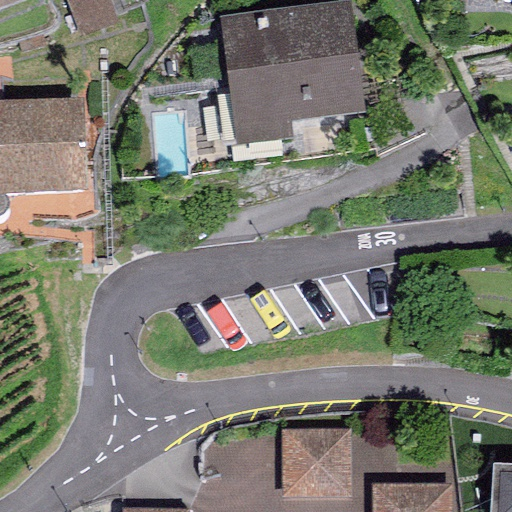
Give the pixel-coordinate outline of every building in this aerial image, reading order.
[(346,11),(223,24),(237,148),(287,142),(285,124),(358,116),(346,11)] [(78,111),(0,112),(0,198),(81,196),(78,111)] [(350,433),(281,433),(280,500),(350,501),(350,433)] [(511,511),(511,472),(491,471),(489,511),(511,511)] [(451,511),(451,493),(371,493),(371,511),(451,511)]
